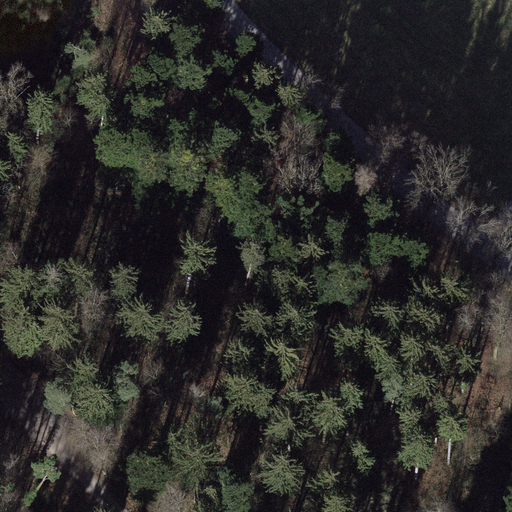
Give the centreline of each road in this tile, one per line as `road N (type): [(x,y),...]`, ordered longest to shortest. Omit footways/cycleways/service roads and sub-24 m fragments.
road 1 (tertiary): [(219,0),(315,93),(511,251)]
road 2 (track): [(119,511),(0,394)]
